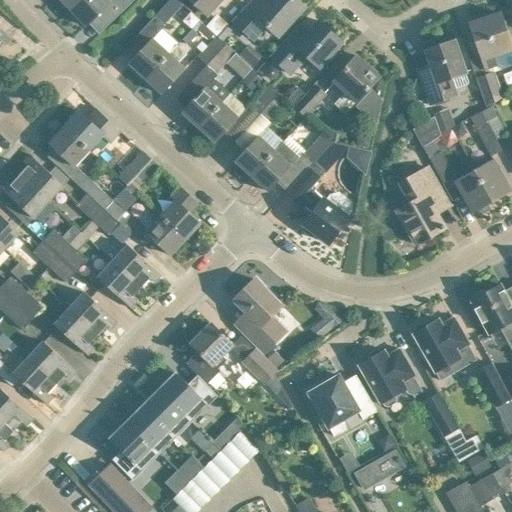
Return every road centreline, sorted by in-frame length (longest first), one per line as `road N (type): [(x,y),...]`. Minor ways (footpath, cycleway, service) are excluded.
road 1 (residential): [(251,231),(137,340),(74,420),(0,493)]
road 2 (residential): [(511,232),(429,278),(369,293),(302,273),(251,231)]
road 3 (residential): [(65,60),(251,231)]
